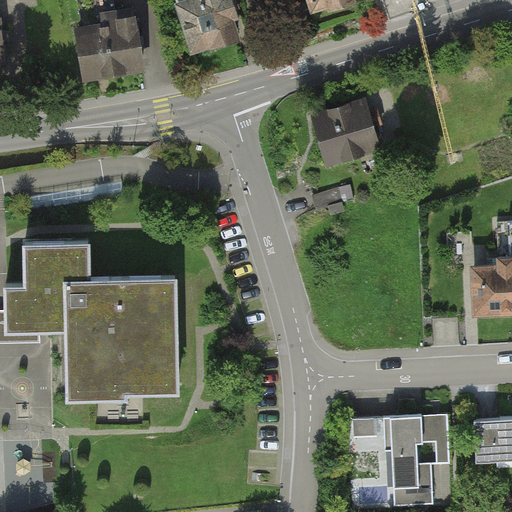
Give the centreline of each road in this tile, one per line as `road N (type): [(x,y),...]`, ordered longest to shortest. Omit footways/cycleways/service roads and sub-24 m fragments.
road 1 (unclassified): [(228,98),(511,9)]
road 2 (residential): [(228,98),(307,383)]
road 3 (unclassified): [(0,138),(228,98)]
road 4 (residential): [(307,383),(511,372)]
road 5 (residential): [(307,383),(303,511)]
